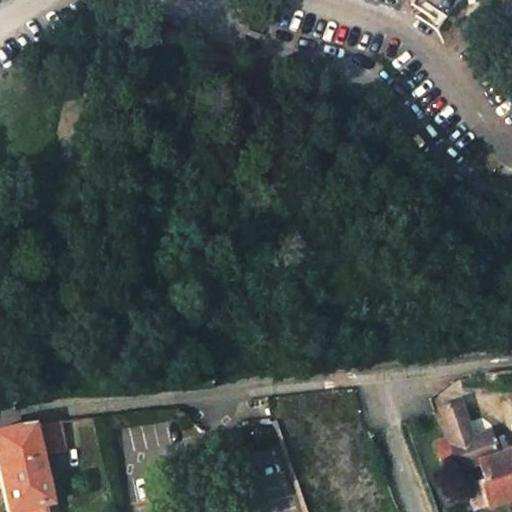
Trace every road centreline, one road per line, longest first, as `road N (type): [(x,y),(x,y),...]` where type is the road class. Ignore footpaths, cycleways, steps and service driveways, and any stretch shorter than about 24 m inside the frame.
road 1 (unclassified): [(381,374),(0,416)]
road 2 (residential): [(413,511),(385,429),(381,374)]
road 3 (unclassified): [(511,359),(381,374)]
